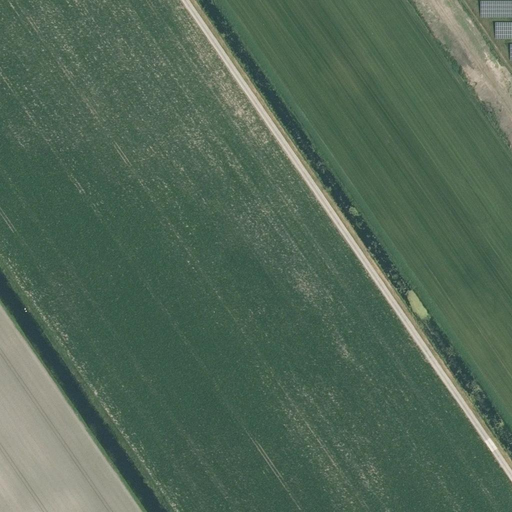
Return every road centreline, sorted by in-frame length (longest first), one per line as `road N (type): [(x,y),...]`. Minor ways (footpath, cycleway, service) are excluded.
road 1 (track): [(183,0),(511,478)]
road 2 (track): [(433,0),(511,113)]
